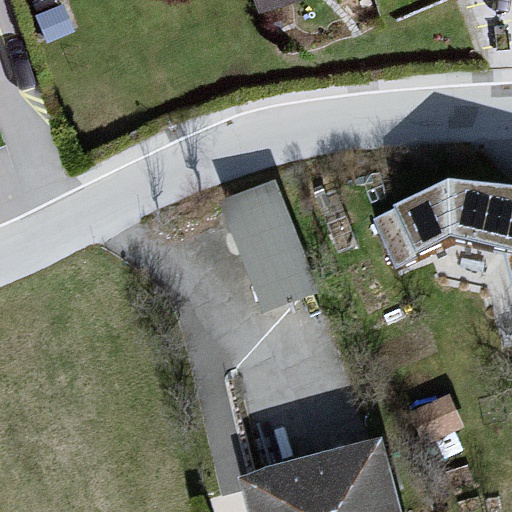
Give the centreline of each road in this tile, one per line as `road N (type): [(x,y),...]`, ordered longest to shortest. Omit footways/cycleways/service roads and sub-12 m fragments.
road 1 (residential): [(0,253),(239,143),(361,122),(511,113)]
road 2 (unknown): [(70,221),(9,0)]
